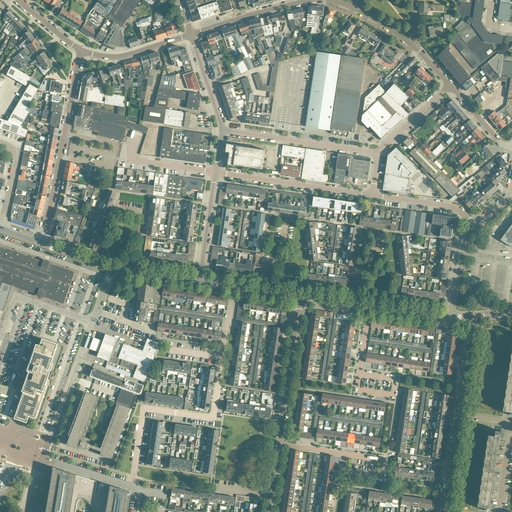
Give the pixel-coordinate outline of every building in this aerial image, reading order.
[(118,0),(98,0),(86,17),(86,19),(88,20),(94,25),(96,22),(100,21),(99,18),(101,17),(100,15),(101,15),(100,15),(107,19),(107,18),(118,0)] [(121,30),(122,27),(123,28),(139,0),(118,0),(107,18),(113,22),(115,23),(111,29),(107,37),(103,44),(112,49),(113,46),(117,47),(119,47),(122,47),(124,47),(121,30)] [(190,11),(198,8),(194,0),(186,0),(188,5),(189,5),(191,10),(190,10),(190,11)] [(194,0),(198,8),(202,20),(219,14),(220,14),(220,13),(215,0),(194,0)] [(215,0),(220,13),(233,9),(231,6),(239,3),(237,0),(232,0),(230,1),(230,0),(224,0),(225,2),(223,3),(222,0),(215,0)] [(253,3),(254,8),(259,7),(257,0),(247,0),(249,4),(253,3)] [(458,35),(482,63),(499,49),(502,45),(503,36),(489,34),(481,23),(484,0),(462,0),(460,6),(458,6),(455,11),(455,12),(459,15),(469,23),(460,33),(458,35)] [(498,19),(510,21),(511,6),(511,4),(500,3),(498,19)] [(442,5),(420,4),(420,12),(427,13),(427,11),(427,9),(432,9),(432,11),(442,12),(442,10),(442,5)] [(316,22),(318,6),(312,6),(308,7),(306,27),(312,28),(310,35),(313,36),(314,34),(316,22)] [(324,7),(318,6),(316,22),(314,34),(317,34),(319,33),(320,30),(318,29),(319,23),(320,16),(323,16),(324,7)] [(198,8),(190,11),(194,22),(202,20),(198,8)] [(332,18),(335,11),(328,8),(323,24),(327,25),(329,17),(332,18)] [(62,9),(58,16),(71,25),(75,17),(76,15),(70,11),(69,13),(62,9)] [(9,11),(8,10),(6,13),(3,17),(4,18),(3,21),(5,22),(6,20),(12,14),(9,11)] [(294,18),(292,11),(287,12),(291,28),(291,29),(294,28),(294,27),(296,27),(294,18)] [(159,22),(163,21),(161,14),(161,12),(159,12),(160,16),(157,16),(157,21),(157,22),(156,22),(161,38),(166,37),(164,29),(162,30),(159,22)] [(177,22),(174,23),(170,25),(170,26),(168,27),(165,20),(163,13),(161,14),(163,21),(167,36),(173,34),(172,30),(176,28),(179,27),(178,25),(177,22)] [(284,13),(277,15),(278,21),(279,21),(279,22),(286,20),(284,13)] [(5,29),(7,25),(8,23),(15,16),(12,14),(6,20),(5,22),(1,29),(4,31),(5,29)] [(277,15),(271,16),(273,22),(276,21),(277,26),(277,27),(274,28),(275,36),(277,36),(278,36),(278,32),(279,32),(278,27),(280,26),(279,22),(279,21),(278,21),(277,15)] [(455,28),(460,33),(469,23),(459,15),(454,21),(458,25),(455,28)] [(13,27),(19,20),(15,16),(8,23),(7,25),(5,29),(9,33),(13,27)] [(271,21),(270,16),(260,19),(262,26),(262,27),(265,36),(266,39),(270,38),(273,37),(272,23),(271,21)] [(71,25),(78,29),(82,21),(75,17),(71,25)] [(140,40),(145,38),(141,24),(150,21),(151,17),(139,20),(140,22),(135,24),(140,40)] [(260,19),(254,20),(259,38),(265,36),(262,27),(262,26),(260,19)] [(18,32),(25,26),(19,20),(13,27),(14,27),(11,30),(11,31),(13,33),(16,30),(18,32)] [(88,20),(85,24),(85,23),(80,30),(91,38),(97,29),(98,27),(94,25),(88,20)] [(254,20),(249,22),(251,30),(254,29),(256,39),(260,46),(262,45),(259,38),(254,20)] [(156,40),(161,38),(156,22),(153,23),(154,24),(153,24),(154,28),(152,29),(156,40)] [(251,30),(249,22),(239,25),(241,33),(242,37),(252,34),(251,31),(251,30)] [(350,34),(356,26),(356,25),(356,24),(354,23),(354,24),(353,23),(352,24),(350,22),(344,30),(350,34)] [(441,25),(424,28),(426,38),(436,36),(434,31),(442,29),(441,25)] [(232,37),(243,59),(249,56),(248,55),(243,44),(238,34),(235,26),(227,29),(229,33),(230,32),(231,35),(231,34),(232,36),(232,37)] [(101,41),(106,34),(107,30),(102,27),(96,37),(101,40),(101,41)] [(366,41),(367,40),(371,34),(367,31),(367,30),(362,27),(357,35),(366,41)] [(222,32),(219,33),(221,36),(222,39),(225,39),(229,48),(231,47),(229,42),(230,42),(229,38),(228,38),(228,37),(232,36),(231,34),(231,35),(230,32),(229,33),(227,29),(222,31),(222,32)] [(25,40),(31,35),(28,31),(21,36),(23,38),(16,44),(15,46),(16,48),(18,46),(25,40)] [(219,33),(219,32),(213,34),(219,50),(222,49),(219,41),(222,39),(221,36),(219,33)] [(375,53),(381,44),(379,43),(382,39),(380,39),(381,38),(379,37),(378,37),(371,33),(371,34),(367,40),(375,45),(371,50),(375,53)] [(213,34),(207,36),(208,41),(210,45),(211,44),(213,52),(219,50),(213,34)] [(334,34),(329,41),(333,44),(338,37),(334,34)] [(26,42),(28,44),(34,40),(31,35),(25,40),(18,46),(16,48),(18,50),(20,49),(26,42)] [(479,65),(482,63),(458,35),(456,37),(458,40),(460,42),(462,44),(463,46),(465,49),(467,51),(469,53),(470,55),(472,57),(474,59),(476,61),(477,63),(479,65)] [(9,43),(10,43),(14,46),(17,40),(13,37),(9,43)] [(284,52),(283,53),(284,53),(283,54),(287,56),(293,39),(288,37),(283,52),(284,52)] [(130,48),(139,46),(136,38),(128,40),(130,48)] [(271,52),(275,60),(276,56),(274,52),(275,52),(272,46),(273,46),(270,38),(266,39),(269,47),(271,52)] [(343,50),(350,40),(346,38),(342,44),(343,44),(340,48),(343,50)] [(14,61),(11,66),(22,73),(26,66),(29,63),(26,59),(28,57),(33,53),(33,54),(38,51),(37,50),(40,48),(38,45),(37,43),(34,40),(28,44),(27,45),(28,46),(13,59),(14,61)] [(211,48),(210,45),(208,41),(201,43),(205,55),(210,53),(208,49),(211,48)] [(243,44),(248,55),(252,53),(250,48),(249,48),(246,43),(243,44)] [(384,44),(379,52),(382,55),(380,58),(389,64),(394,60),(396,58),(397,58),(400,59),(399,60),(402,62),(407,57),(397,50),(394,53),(387,48),(388,47),(384,44)] [(177,46),(165,50),(167,56),(169,55),(170,58),(169,59),(171,64),(172,64),(173,65),(176,64),(175,63),(177,63),(178,67),(183,65),(181,59),(178,51),(177,46)] [(342,53),(357,55),(358,53),(347,46),(342,53)] [(450,51),(450,50),(451,49),(450,48),(448,46),(438,57),(461,84),(470,77),(448,52),(450,51)] [(185,48),(178,51),(181,59),(187,56),(188,56),(185,48)] [(41,65),(40,63),(48,58),(43,52),(36,57),(36,58),(35,58),(41,65)] [(148,55),(150,64),(160,61),(157,52),(148,55)] [(276,62),(275,60),(271,52),(266,54),(270,64),(276,62)] [(277,52),(276,56),(275,60),(276,62),(279,61),(281,61),(283,54),(284,53),(283,53),(277,52)] [(306,126),(308,127),(331,130),(332,130),(333,129),(334,130),(332,134),(336,136),(336,135),(342,137),(342,135),(346,137),(347,132),(349,133),(349,132),(354,134),(366,59),(352,57),(340,55),(317,52),(309,102),(309,107),(306,126)] [(265,65),(270,64),(266,54),(262,56),(263,57),(262,58),(265,65)] [(506,78),(510,79),(511,78),(511,62),(502,61),(503,55),(497,54),(488,62),(500,77),(506,78)] [(150,64),(148,55),(140,58),(142,66),(144,75),(144,79),(148,80),(148,79),(149,76),(149,72),(150,69),(149,69),(150,64)] [(255,68),(265,65),(262,58),(261,58),(260,55),(257,56),(259,61),(254,63),(253,63),(255,68),(255,67),(255,68)] [(187,57),(187,56),(181,59),(183,65),(185,71),(192,69),(188,57),(187,57)] [(243,61),(248,71),(255,68),(254,68),(255,68),(253,63),(249,56),(243,59),(243,61)] [(51,64),(48,58),(40,63),(41,65),(45,70),(42,73),(44,75),(50,70),(47,67),(51,64)] [(411,67),(417,62),(413,58),(401,69),(404,72),(410,66),(411,67)] [(140,65),(138,59),(131,61),(132,67),(131,77),(131,78),(133,78),(133,74),(139,75),(140,65)] [(215,59),(207,62),(208,65),(213,80),(222,77),(221,74),(219,75),(216,66),(217,66),(216,62),(215,59)] [(131,61),(123,62),(123,63),(125,69),(128,68),(129,72),(129,76),(131,77),(132,67),(131,61)] [(237,65),(238,68),(241,74),(248,71),(243,61),(237,64),(237,65)] [(496,81),(500,77),(488,62),(481,68),(493,83),(496,81)] [(231,69),(234,77),(241,74),(238,68),(237,65),(231,69)] [(7,72),(6,75),(12,79),(17,70),(10,66),(7,72)] [(114,66),(112,67),(109,68),(107,69),(113,87),(117,86),(113,75),(116,74),(114,66)] [(411,82),(413,84),(425,71),(420,67),(413,75),(415,78),(411,82)] [(17,70),(12,79),(19,82),(24,74),(17,70)] [(103,75),(101,71),(96,72),(98,78),(99,81),(100,84),(106,83),(105,80),(109,78),(108,73),(103,75)] [(430,82),(433,79),(425,71),(413,84),(414,84),(417,81),(418,81),(419,83),(423,79),(428,85),(430,83),(431,83),(430,82)] [(193,72),(183,75),(188,89),(200,91),(193,72)] [(24,74),(19,82),(25,86),(28,82),(30,78),(24,74)] [(82,78),(82,81),(86,82),(87,82),(91,83),(91,82),(96,82),(99,81),(98,78),(91,78),(92,74),(89,75),(87,75),(84,76),(83,76),(82,78)] [(144,75),(138,75),(138,78),(138,82),(142,83),(139,99),(144,100),(147,86),(147,83),(148,80),(144,79),(144,75)] [(174,87),(176,75),(170,77),(162,75),(160,85),(174,87)] [(511,118),(511,78),(510,79),(506,105),(503,108),(505,110),(508,113),(511,118)] [(33,79),(31,82),(39,87),(41,84),(33,79)] [(469,79),(462,85),(467,91),(474,85),(475,86),(477,84),(476,82),(473,84),(469,79)] [(59,83),(59,81),(55,81),(55,83),(51,82),(45,81),(46,81),(45,85),(41,84),(38,90),(49,92),(50,92),(56,93),(61,94),(62,89),(63,84),(59,83)] [(25,91),(33,96),(38,88),(30,83),(25,91)] [(232,83),(219,87),(220,92),(233,87),(232,83)] [(407,99),(409,97),(405,94),(401,90),(394,84),(386,93),(401,106),(407,99)] [(375,133),(381,140),(403,120),(408,115),(408,114),(402,108),(401,106),(386,93),(378,85),(375,89),(365,98),(363,115),(362,121),(368,128),(369,127),(372,131),(371,132),(371,134),(374,134),(375,133)] [(81,86),(78,100),(87,102),(92,102),(92,103),(96,104),(96,103),(101,103),(103,97),(105,98),(104,104),(118,106),(124,108),(124,96),(103,93),(101,87),(100,87),(90,88),(81,86)] [(220,92),(222,96),(232,93),(231,88),(233,87),(220,92)] [(186,107),(197,109),(198,109),(200,94),(159,88),(157,96),(153,108),(166,109),(168,97),(187,100),(186,107)] [(405,94),(409,97),(412,100),(414,99),(412,96),(415,93),(411,89),(410,88),(405,94)] [(25,91),(21,98),(29,103),(33,96),(25,91)] [(46,94),(45,101),(46,101),(59,103),(60,97),(56,96),(56,93),(50,92),(50,95),(46,94)] [(222,96),(223,101),(234,97),(232,93),(222,96)] [(25,110),(29,103),(21,98),(17,105),(25,110)] [(411,102),(416,108),(419,105),(414,99),(412,100),(411,102)] [(452,100),(446,106),(448,107),(441,114),(443,116),(456,104),(452,100)] [(46,101),(44,110),(53,111),(61,113),(61,112),(62,107),(59,106),(59,103),(46,101)] [(237,106),(235,102),(225,105),(226,110),(237,106)] [(454,114),(460,109),(456,104),(443,116),(445,118),(452,112),(454,114)] [(17,105),(12,113),(24,120),(29,112),(25,110),(17,105)] [(143,121),(189,128),(191,113),(166,109),(153,108),(145,106),(143,121)] [(488,117),(492,122),(499,116),(503,112),(505,110),(503,108),(497,114),(495,111),(488,117)] [(447,128),(450,124),(463,113),(460,109),(454,114),(455,116),(449,122),(448,122),(443,126),(446,129),(447,128)] [(50,124),(59,125),(61,113),(53,111),(50,124)] [(240,116),(238,111),(228,114),(230,119),(240,116)] [(438,115),(435,112),(429,118),(432,120),(438,115)] [(12,113),(7,121),(11,123),(20,125),(21,126),(24,120),(12,113)] [(462,123),(468,118),(463,113),(450,124),(447,128),(450,132),(458,125),(457,123),(460,121),(462,123)] [(499,116),(492,122),(496,126),(502,121),(499,116)] [(3,120),(0,128),(0,129),(8,132),(11,123),(7,121),(3,120)] [(470,120),(464,125),(461,127),(461,130),(459,133),(461,135),(473,124),(470,120)] [(496,126),(500,131),(506,125),(502,121),(496,126)] [(11,123),(8,132),(16,135),(20,125),(11,123)] [(38,124),(36,127),(40,128),(49,132),(57,134),(58,129),(50,127),(50,129),(38,124)] [(137,124),(136,128),(139,129),(138,133),(141,133),(142,132),(146,134),(148,128),(137,124)] [(469,134),(471,134),(477,128),(473,124),(461,135),(457,140),(460,142),(463,139),(467,136),(466,134),(468,133),(469,134)] [(21,126),(20,125),(16,135),(25,138),(27,130),(22,128),(22,126),(21,126)] [(48,135),(48,139),(56,140),(57,134),(49,132),(40,128),(36,127),(40,129),(39,132),(48,135)] [(95,128),(93,142),(139,149),(139,148),(141,135),(141,133),(138,133),(138,134),(95,128)] [(161,146),(170,147),(173,129),(164,128),(161,146)] [(472,134),(465,140),(468,144),(469,143),(481,133),(477,128),(471,133),(472,134)] [(189,144),(199,146),(200,140),(199,140),(200,138),(201,138),(202,133),(185,131),(184,137),(190,137),(189,144)] [(72,132),(70,144),(88,147),(89,135),(72,132)] [(477,140),(478,142),(484,137),(482,134),(481,133),(469,143),(471,145),(477,140)] [(455,140),(454,139),(450,135),(441,144),(444,148),(448,144),(449,146),(455,140)] [(47,144),(55,145),(56,140),(48,139),(44,138),(44,137),(43,137),(40,136),(40,140),(48,141),(47,144)] [(413,143),(408,137),(402,142),(408,148),(413,143)] [(225,153),(226,153),(226,152),(229,153),(227,165),(234,166),(262,170),(265,150),(237,146),(237,145),(227,144),(225,153)] [(496,152),(489,144),(483,149),(486,153),(483,155),(487,159),(490,157),(496,152)] [(294,147),(283,145),(282,155),(305,159),(306,149),(298,148),(294,147)] [(161,146),(159,158),(197,163),(201,164),(201,163),(201,161),(202,159),(204,156),(205,154),(206,152),(199,151),(170,147),(161,146)] [(423,152),(419,149),(417,146),(409,153),(435,180),(443,172),(440,169),(434,163),(431,161),(428,157),(423,152)] [(383,190),(407,194),(410,177),(418,170),(405,157),(396,148),(388,156),(386,170),(383,190)] [(423,152),(428,157),(432,153),(427,148),(423,152)] [(306,149),(305,159),(303,169),(302,177),(302,179),(326,182),(327,176),(323,175),(326,152),(306,149)] [(462,164),(469,158),(464,152),(457,158),(462,164)] [(499,162),(501,165),(505,170),(507,169),(505,167),(508,165),(501,157),(503,155),(501,153),(495,158),(499,162)] [(345,170),(349,171),(351,155),(338,154),(334,183),(343,185),(345,170)] [(371,158),(351,155),(349,171),(348,177),(355,178),(355,177),(358,177),(358,179),(359,178),(367,180),(368,180),(371,158)] [(495,158),(490,162),(492,164),(494,166),(499,162),(495,158)] [(467,177),(468,176),(476,170),(480,167),(479,162),(478,161),(472,165),(465,171),(464,172),(466,173),(464,175),(466,177),(467,177)] [(494,166),(492,164),(490,162),(486,166),(489,170),(490,170),(494,166)] [(35,165),(34,168),(50,171),(51,166),(51,165),(43,164),(43,165),(42,165),(41,164),(36,163),(35,165)] [(507,172),(505,170),(501,165),(497,169),(499,172),(504,178),(506,176),(504,175),(507,172)] [(281,173),(289,175),(289,174),(292,174),(292,176),(298,177),(299,177),(302,177),(303,169),(301,168),(283,166),(281,173)] [(435,180),(452,197),(460,190),(458,188),(443,172),(435,180)] [(499,172),(494,176),(499,182),(502,180),(503,181),(505,179),(504,178),(499,172)] [(155,173),(154,180),(153,187),(152,195),(153,195),(164,196),(167,175),(155,173)] [(185,192),(187,178),(167,175),(164,196),(183,199),(185,192)] [(499,182),(494,176),(494,175),(489,179),(492,181),(497,187),(498,186),(497,184),(499,182)] [(116,181),(115,189),(121,190),(122,182),(123,179),(122,179),(119,178),(118,181),(116,181)] [(191,189),(198,190),(201,191),(202,180),(190,178),(190,179),(187,178),(185,192),(189,192),(191,191),(191,189)] [(18,180),(16,189),(22,190),(25,191),(26,187),(38,190),(38,191),(38,193),(45,195),(47,186),(40,184),(40,185),(38,185),(37,184),(23,181),(18,180)] [(492,181),(487,185),(495,194),(497,192),(496,191),(498,189),(497,187),(492,181)] [(483,189),(484,190),(489,197),(492,194),(493,196),(495,194),(487,185),(485,183),(484,184),(485,186),(483,189)] [(86,188),(85,191),(87,192),(87,195),(90,196),(93,187),(79,184),(78,187),(86,188)] [(66,186),(62,185),(60,193),(69,195),(70,187),(66,186)] [(449,200),(454,201),(458,197),(457,196),(463,192),(459,187),(458,188),(460,190),(452,197),(449,200)] [(108,190),(106,196),(114,199),(116,193),(108,190)] [(484,190),(479,193),(487,202),(488,200),(487,199),(489,197),(484,190)] [(478,192),(473,195),(480,204),(481,204),(483,202),(485,204),(487,202),(479,193),(478,192)] [(44,201),(29,197),(26,197),(21,195),(15,194),(14,199),(28,202),(36,204),(43,206),(44,203),(44,201)] [(311,196),(308,196),(302,195),(301,197),(301,199),(305,200),(304,203),(307,203),(310,203),(311,196)] [(479,205),(480,204),(473,195),(471,197),(470,196),(468,197),(473,204),(475,206),(477,204),(479,205)] [(60,196),(58,204),(67,206),(67,204),(72,205),(72,204),(78,205),(79,200),(60,196)] [(100,202),(112,206),(114,199),(106,196),(104,200),(100,199),(100,202)] [(469,208),(473,204),(468,197),(466,196),(464,197),(465,199),(462,202),(467,207),(468,207),(469,208)] [(151,204),(162,205),(163,203),(164,203),(164,199),(152,197),(151,204)] [(26,207),(30,207),(41,211),(43,206),(36,204),(35,206),(27,204),(28,202),(14,199),(13,203),(19,205),(26,207)] [(268,203),(267,210),(271,211),(271,212),(273,213),(275,200),(273,199),(272,204),(268,203)] [(284,214),(286,215),(288,201),(285,201),(285,206),(281,205),(280,212),(284,213),(284,214)] [(100,202),(98,208),(109,212),(112,206),(100,202)] [(185,206),(184,206),(183,209),(187,209),(195,211),(196,204),(186,202),(185,206)] [(296,216),(298,216),(300,203),(295,202),(294,205),(292,214),(296,215),(296,216)] [(362,206),(359,206),(359,203),(353,202),(352,212),(358,213),(358,212),(361,213),(362,206)] [(30,207),(28,213),(40,216),(41,211),(30,207)] [(37,227),(40,216),(28,213),(17,210),(14,209),(12,208),(12,209),(10,218),(16,220),(26,223),(25,224),(35,227),(35,226),(37,227)] [(98,208),(98,211),(100,212),(99,216),(107,219),(109,212),(98,208)] [(222,212),(221,214),(235,216),(235,213),(230,213),(231,209),(223,208),(223,212),(222,212)] [(68,212),(56,209),(53,220),(58,221),(78,227),(83,214),(80,213),(77,213),(69,210),(68,210),(68,212)] [(398,216),(401,217),(402,210),(394,209),(394,212),(399,212),(398,216)] [(427,213),(406,210),(403,232),(424,235),(427,213)] [(253,212),(252,219),(266,221),(266,218),(265,218),(265,214),(253,212)] [(440,237),(452,239),(453,230),(453,227),(454,227),(455,218),(433,214),(432,224),(442,225),(441,228),(440,237)] [(183,215),(182,221),(193,223),(194,217),(186,216),(183,215)] [(95,218),(94,221),(96,222),(105,225),(107,219),(99,216),(97,219),(95,218)] [(256,222),(256,226),(263,227),(264,223),(265,223),(266,221),(252,219),(252,222),(256,222)] [(393,219),(392,221),(391,230),(397,231),(399,219),(393,219)] [(57,226),(54,234),(56,235),(55,238),(62,240),(64,240),(69,242),(70,240),(73,241),(75,235),(73,234),(67,233),(67,232),(65,231),(66,229),(68,224),(58,221),(57,226)] [(96,222),(94,228),(103,231),(105,225),(96,222)] [(511,224),(500,240),(503,242),(507,244),(510,246),(511,247),(511,224)] [(350,230),(349,233),(358,235),(359,228),(347,226),(347,229),(350,230)] [(93,232),(92,235),(100,238),(103,231),(92,228),(91,231),(93,232)] [(254,235),(254,238),(262,240),(262,236),(263,236),(264,236),(264,233),(250,231),(250,234),(254,235)] [(218,237),(217,239),(231,241),(231,238),(226,238),(227,234),(220,233),(219,237),(218,237)] [(89,234),(87,240),(90,241),(98,244),(100,238),(92,235),(89,234)] [(86,244),(85,247),(96,251),(98,244),(90,241),(88,245),(86,244)] [(262,248),(262,246),(248,244),(248,247),(253,247),(252,251),(260,252),(260,248),(262,248)] [(0,310),(3,311),(3,312),(11,287),(12,286),(37,295),(37,296),(39,297),(41,297),(42,296),(63,304),(74,272),(47,263),(48,262),(46,261),(43,260),(43,261),(33,258),(0,246),(0,310)] [(167,262),(169,254),(169,250),(163,249),(162,253),(161,261),(167,262)] [(238,250),(237,253),(236,259),(234,272),(237,272),(237,271),(241,272),(242,264),(239,264),(239,259),(240,253),(243,254),(244,251),(238,250)] [(343,251),(342,258),(354,259),(355,253),(347,252),(343,251)] [(181,253),(180,264),(186,265),(187,261),(187,258),(188,258),(188,256),(187,256),(187,255),(188,254),(181,253)] [(232,272),(234,272),(236,259),(234,258),(233,263),(229,262),(228,270),(232,270),(232,272)] [(342,258),(341,264),(353,266),(354,259),(342,258)] [(242,264),(241,272),(244,272),(244,274),(247,274),(249,260),(246,260),(243,260),(242,264)] [(254,267),(255,264),(255,263),(251,262),(252,261),(249,260),(247,274),(249,274),(250,273),(254,274),(254,270),(254,267)] [(162,287),(143,284),(140,284),(137,301),(159,305),(162,287)] [(406,288),(402,288),(401,297),(407,298),(408,289),(409,286),(406,286),(406,288)] [(137,301),(136,308),(147,310),(155,311),(158,311),(159,305),(137,301)] [(136,308),(136,315),(146,316),(147,310),(136,308)] [(146,319),(146,316),(136,315),(135,321),(135,322),(146,323),(147,319),(146,319)] [(216,318),(210,318),(210,320),(211,321),(210,327),(213,327),(212,331),(208,330),(207,339),(213,339),(215,326),(216,321),(216,318)] [(215,326),(213,339),(218,340),(219,340),(219,341),(221,332),(221,327),(215,326)] [(115,341),(116,340),(116,338),(113,337),(105,334),(97,357),(135,371),(132,378),(144,382),(159,343),(153,341),(152,340),(151,340),(147,339),(142,351),(115,341)] [(101,340),(93,336),(89,348),(97,351),(101,340)] [(56,344),(45,340),(41,339),(40,340),(39,344),(39,345),(35,344),(34,348),(28,364),(26,369),(25,369),(22,377),(25,378),(21,389),(21,391),(22,392),(13,419),(26,423),(28,416),(34,418),(35,418),(33,418),(34,415),(35,415),(37,411),(36,411),(37,408),(38,409),(39,405),(38,404),(39,402),(40,402),(42,398),(40,398),(41,395),(42,396),(44,392),(43,391),(43,389),(45,389),(46,385),(43,384),(44,381),(45,382),(47,378),(45,377),(47,372),(49,372),(51,365),(48,364),(49,361),(50,361),(52,357),(50,357),(51,354),(53,355),(54,351),(53,350),(54,348),(55,348),(56,344)] [(367,353),(366,363),(366,362),(372,363),(374,351),(368,350),(367,353)] [(511,350),(503,411),(508,412),(508,413),(511,413),(510,416),(511,415),(511,350)] [(234,353),(233,360),(242,361),(245,361),(246,355),(245,355),(243,355),(234,353)] [(201,364),(200,368),(202,368),(202,374),(204,374),(214,376),(214,370),(208,369),(208,365),(201,364)] [(118,404),(131,409),(137,393),(140,394),(143,385),(140,384),(140,385),(93,367),(92,368),(93,368),(92,370),(91,370),(89,376),(95,378),(121,388),(116,403),(118,404)] [(264,371),(263,377),(267,378),(275,379),(276,372),(264,371)] [(346,384),(347,378),(339,377),(338,383),(337,383),(347,385),(347,384),(346,384)] [(78,448),(78,447),(86,449),(88,442),(81,440),(97,396),(89,394),(85,392),(83,392),(67,435),(69,436),(66,445),(78,448)] [(115,453),(131,409),(118,404),(102,448),(99,455),(111,459),(113,453),(115,453)] [(501,432),(501,431),(496,431),(495,432),(491,431),(490,435),(488,435),(478,506),(483,507),(483,508),(486,509),(485,511),(488,511),(499,437),(500,437),(503,437),(503,432),(501,432)] [(430,438),(432,438),(442,440),(443,433),(431,432),(430,438)] [(433,448),(432,451),(440,452),(441,446),(433,444),(430,444),(430,447),(433,448)] [(395,476),(401,476),(403,468),(403,465),(397,464),(395,476)] [(74,511),(75,511),(76,503),(77,501),(78,500),(79,499),(81,498),(83,499),(85,500),(86,501),(88,502),(89,503),(90,504),(92,506),(93,507),(94,509),(95,511),(125,511),(128,500),(129,492),(99,482),(99,484),(96,484),(97,482),(69,473),(65,472),(60,470),(56,469),(55,469),(55,468),(52,467),(52,468),(51,471),(52,471),(51,471),(51,472),(51,476),(51,477),(50,481),(50,482),(49,486),(49,487),(48,491),(47,496),(47,501),(46,506),(45,511),(44,511),(74,511)] [(428,470),(426,480),(433,481),(433,477),(434,474),(434,471),(435,470),(431,469),(431,470),(428,470)] [(176,500),(178,489),(171,488),(170,499),(176,500)] [(190,491),(189,499),(189,503),(191,503),(192,499),(195,500),(197,492),(190,491)] [(203,493),(202,501),(201,504),(204,505),(205,501),(208,502),(209,494),(203,493)] [(398,507),(399,495),(393,494),(392,504),(391,506),(398,507)] [(234,497),(228,496),(226,507),(226,508),(229,509),(230,505),(233,505),(234,497)] [(245,502),(244,509),(256,510),(257,504),(257,500),(256,499),(254,498),(253,504),(250,503),(249,503),(247,503),(245,502)]
